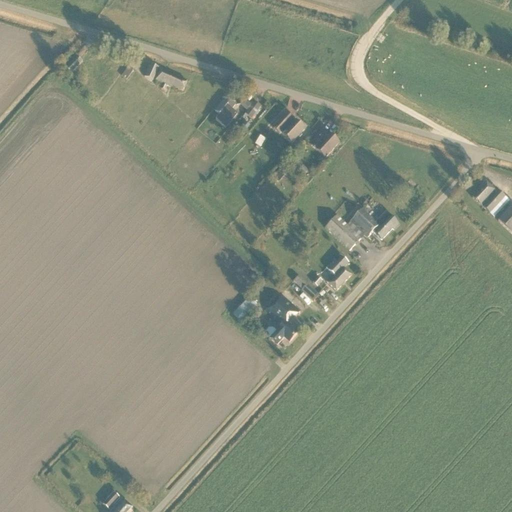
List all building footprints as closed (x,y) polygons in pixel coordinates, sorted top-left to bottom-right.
[(65,68),(71,74),(82,63),(76,57),(65,68)] [(144,77),(153,81),(159,68),(150,64),(144,77)] [(133,72),(129,68),(122,77),(126,81),(133,72)] [(175,75),(160,69),(155,81),(163,85),(161,90),(165,91),(167,86),(172,89),(173,87),(183,92),(187,82),(174,76),(175,75)] [(227,97),(215,111),(220,115),(215,121),(225,129),(237,115),(235,113),(231,110),(236,104),(227,97)] [(251,106),(244,101),(240,106),(247,112),(245,115),(251,120),(260,110),(253,104),(251,106)] [(295,121),(294,122),(293,120),(287,114),(273,129),(279,135),(280,134),(292,144),(305,130),(295,121)] [(245,132),(249,126),(245,123),(241,129),(245,132)] [(309,145),(325,159),(338,144),(329,135),(327,138),(321,132),(309,145)] [(255,145),(260,148),(265,140),(260,137),(255,145)] [(303,176),(307,171),(298,163),(294,168),(303,176)] [(278,184),(284,178),(278,172),(272,178),(278,184)] [(495,189),(494,191),(485,183),(480,189),(480,191),(472,199),(480,207),(480,206),(494,219),(509,202),(495,189)] [(511,206),(498,222),(511,235),(511,234),(511,206)] [(376,223),(362,210),(347,226),(336,216),(324,229),(349,253),(364,237),(367,239),(374,232),(375,233),(374,234),(381,241),(392,230),(393,231),(399,225),(386,213),(376,223)] [(326,282),(336,291),(336,292),(351,276),(344,269),(348,263),(339,255),(326,269),(332,275),(326,282)] [(293,283),(301,291),(303,290),(307,285),(298,277),(293,283)] [(317,278),(312,283),(317,288),(322,282),(317,278)] [(318,296),(307,285),(303,290),(301,291),(301,292),(313,303),(318,296)] [(298,334),(288,325),(300,312),(281,295),(265,311),(281,327),(276,332),(272,329),(269,329),(265,333),(266,338),(276,347),(283,339),(289,344),(298,334)] [(234,316),(242,323),(257,305),(250,298),(234,316)] [(120,500),(114,494),(103,506),(109,511),(120,500)] [(111,511),(129,511),(133,509),(122,500),(111,511)]
